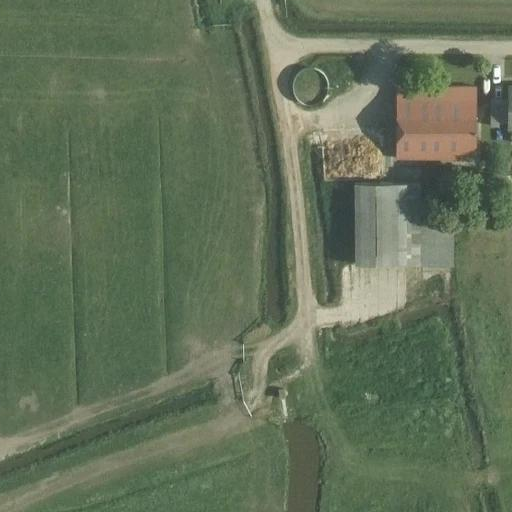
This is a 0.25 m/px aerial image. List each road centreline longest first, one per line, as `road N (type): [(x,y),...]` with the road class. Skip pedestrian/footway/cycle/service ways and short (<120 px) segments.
road 1 (unclassified): [(308,352),(273,55)]
road 2 (unclassified): [(511,52),(273,55)]
